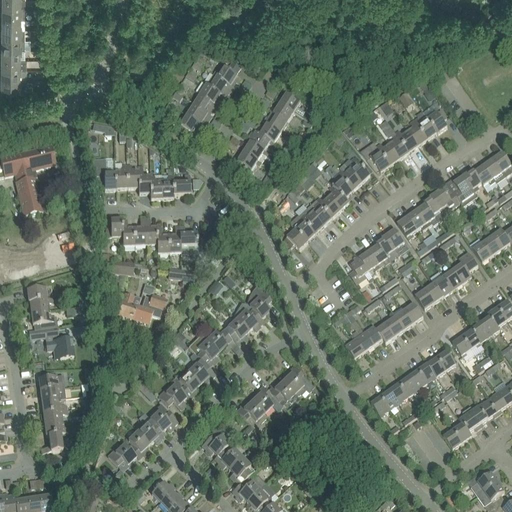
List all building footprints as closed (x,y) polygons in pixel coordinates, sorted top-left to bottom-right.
[(25,10),(25,0),(2,0),(2,9),(25,10)] [(443,1),(440,7),(447,10),(449,4),(443,1)] [(25,20),(25,10),(2,9),(2,20),(25,20)] [(25,30),(25,20),(2,20),(2,30),(25,30)] [(2,30),(2,40),(25,40),(25,30),(2,30)] [(24,51),(25,40),(2,40),(1,51),(24,51)] [(24,61),(24,51),(1,51),(1,60),(24,61)] [(27,61),(24,61),(1,60),(1,70),(27,71),(27,61)] [(197,60),(195,64),(202,69),(205,65),(197,60)] [(237,76),(242,69),(233,63),(228,71),(222,67),(215,77),(218,79),(235,90),(232,87),(235,83),(239,85),(242,80),(237,76)] [(195,64),(192,68),(200,73),(202,69),(195,64)] [(27,81),(27,71),(1,70),(1,81),(27,81)] [(193,83),(196,78),(189,74),(186,78),(193,83)] [(232,95),(235,90),(218,79),(215,77),(208,87),(227,99),(225,97),(228,93),(232,95)] [(1,81),(1,91),(27,92),(27,81),(1,81)] [(252,86),(245,81),(241,87),(249,92),(252,86)] [(227,99),(208,87),(203,83),(196,93),(202,97),(218,108),(219,108),(215,105),(218,100),(222,103),(225,98),(227,99)] [(187,93),(190,89),(182,84),(179,88),(187,93)] [(426,95),(425,96),(430,103),(436,99),(435,97),(431,91),(426,95)] [(180,103),(183,99),(176,94),(173,99),(180,103)] [(280,98),(277,104),(281,106),(294,115),(306,122),(313,127),(314,127),(318,121),(299,108),(301,104),(288,95),(284,101),(280,98)] [(414,105),(407,95),(404,97),(399,100),(406,110),(414,105)] [(243,101),(236,96),(232,101),(240,106),(243,101)] [(215,113),(218,108),(202,97),(195,107),(212,118),(208,115),(211,110),(215,113)] [(238,104),(230,99),(226,105),(234,110),(238,104)] [(259,107),(268,111),(271,106),(262,101),(259,107)] [(294,115),(281,106),(277,111),(274,108),(270,114),(274,116),(288,125),(294,115)] [(435,106),(423,114),(427,120),(428,121),(437,135),(437,136),(438,137),(441,134),(448,130),(443,123),(447,120),(441,112),(439,113),(435,106)] [(207,126),(212,118),(195,107),(188,117),(205,128),(201,125),(203,123),(207,126)] [(374,113),(370,116),(374,122),(379,120),(374,113)] [(225,119),(218,114),(214,119),(222,124),(225,119)] [(167,124),(169,120),(162,116),(159,119),(167,124)] [(288,125),(274,116),(271,121),(267,118),(264,124),(267,126),(281,135),(288,125)] [(181,127),(179,132),(189,138),(191,140),(194,135),(197,137),(195,135),(198,130),(200,132),(202,133),(205,128),(188,117),(187,119),(181,127)] [(222,124),(214,119),(211,125),(218,130),(222,124)] [(437,135),(428,121),(427,120),(422,124),(418,119),(414,122),(428,142),(431,140),(437,136),(437,135)] [(310,131),(313,127),(306,122),(303,126),(310,131)] [(411,132),(408,134),(419,148),(428,142),(414,122),(410,125),(414,130),(411,132)] [(387,123),(380,128),(389,141),(392,139),(395,143),(390,147),(400,162),(409,155),(396,135),(388,125),(387,123)] [(94,126),(96,127),(95,133),(105,135),(106,128),(94,126)] [(281,135),(267,126),(264,131),(260,129),(257,133),(256,132),(256,133),(258,134),(271,143),(275,145),(281,135)] [(346,132),(344,134),(349,141),(357,135),(356,132),(353,128),(346,132)] [(215,135),(208,130),(204,135),(212,140),(215,135)] [(396,135),(410,155),(419,148),(408,134),(403,137),(400,132),(397,134),(396,135)] [(247,142),(251,144),(265,153),(270,146),(273,148),(275,145),(271,143),(258,134),(256,136),(252,134),(250,136),(247,142)] [(287,147),(284,151),(292,156),(294,152),(298,145),(295,143),(290,150),(287,147)] [(250,146),(246,144),(240,152),(244,154),(258,163),(263,156),(267,158),(268,156),(265,153),(251,144),(250,146)] [(377,148),(391,168),(400,162),(390,147),(384,150),(381,146),(378,148),(377,148)] [(373,151),(376,156),(371,160),(381,175),(391,168),(377,148),(373,151)] [(52,149),(0,161),(0,162),(2,170),(4,179),(4,180),(16,177),(17,181),(18,185),(16,185),(17,189),(19,196),(20,200),(20,203),(21,206),(22,211),(23,212),(24,217),(24,219),(31,218),(37,217),(43,215),(42,212),(41,208),(41,206),(40,202),(36,186),(35,181),(37,180),(36,177),(35,173),(39,172),(43,171),(46,170),(51,169),(56,168),(55,162),(52,149)] [(282,155),(289,160),(292,156),(284,151),(282,155)] [(258,163),(244,154),(241,159),(237,156),(234,162),(242,166),(238,171),(251,180),(254,174),(252,173),(256,166),(260,168),(262,165),(258,163)] [(511,167),(503,155),(498,159),(496,156),(491,159),(506,179),(507,180),(511,175),(511,167)] [(320,159),(316,163),(319,167),(324,163),(320,159)] [(497,186),(506,179),(491,159),(490,160),(487,162),(489,165),(484,169),(495,185),(496,184),(497,186)] [(350,161),(344,166),(350,172),(362,185),(371,177),(370,176),(361,166),(355,160),(351,163),(350,161)] [(106,162),(93,162),(94,176),(95,189),(96,189),(95,186),(96,186),(100,186),(104,186),(104,188),(105,194),(117,193),(117,192),(116,192),(116,175),(115,175),(115,174),(115,172),(106,172),(106,162)] [(364,163),(361,166),(370,176),(373,174),(364,163)] [(312,165),(306,174),(310,178),(318,171),(312,165)] [(277,175),(279,171),(272,166),(270,170),(271,171),(275,174),(277,175)] [(117,192),(128,191),(127,167),(122,167),(122,173),(116,174),(115,174),(115,175),(116,175),(116,192),(117,192)] [(139,191),(138,172),(132,173),(131,167),(127,167),(128,191),(139,191)] [(477,169),(473,172),(482,186),(484,189),(484,188),(488,186),(490,188),(495,185),(484,169),(482,170),(479,172),(477,169)] [(165,183),(162,183),(162,202),(166,201),(174,201),(174,199),(173,186),(174,186),(174,181),(173,177),(173,171),(168,171),(168,177),(168,183),(166,183),(165,183)] [(275,174),(271,171),(261,186),(265,189),(275,174)] [(139,191),(139,197),(142,197),(150,196),(151,196),(150,178),(143,178),(143,172),(141,172),(138,172),(139,191)] [(338,175),(337,175),(354,193),(362,186),(362,185),(350,172),(345,176),(341,172),(338,175)] [(473,172),(463,179),(477,199),(487,192),(484,188),(484,189),(482,186),(477,179),(473,172)] [(306,174),(298,184),(302,188),(311,180),(310,178),(306,174)] [(338,183),(333,187),(346,201),(346,200),(353,194),(354,193),(337,175),(337,176),(334,179),(338,183)] [(174,186),(173,186),(174,199),(178,198),(191,198),(190,177),(185,177),(185,180),(174,181),(174,186)] [(154,202),(162,202),(162,183),(155,184),(155,178),(153,178),(150,178),(151,196),(150,196),(151,202),(154,202)] [(456,188),(451,192),(453,194),(461,206),(463,209),(477,200),(477,199),(463,179),(454,185),(456,188)] [(200,182),(193,182),(193,192),(199,192),(203,184),(200,182)] [(298,184),(294,189),(300,196),(305,191),(302,188),(298,184)] [(334,195),(329,199),(341,213),(348,206),(350,205),(346,200),(346,201),(333,187),(332,188),(330,191),(334,195)] [(438,195),(433,198),(448,218),(453,215),(451,213),(458,208),(461,206),(453,194),(448,198),(443,191),(438,195)] [(294,195),(290,199),(295,205),(299,201),(297,199),(294,195)] [(439,224),(448,218),(433,198),(427,202),(424,204),(439,224)] [(498,202),(495,198),(492,199),(493,201),(496,205),(499,203),(501,206),(507,202),(504,198),(498,202)] [(340,214),(341,213),(329,199),(324,204),(320,200),(316,203),(333,221),(340,214)] [(489,210),(496,205),(493,201),(487,206),(489,210)] [(282,216),(290,209),(285,203),(278,212),(282,216)] [(313,206),(308,211),(324,228),(331,222),(333,221),(316,203),(315,205),(314,205),(313,206)] [(434,228),(439,224),(424,204),(420,207),(422,210),(417,213),(428,230),(433,226),(434,228)] [(505,212),(511,208),(509,204),(503,209),(505,212)] [(471,222),(475,220),(487,212),(484,208),(469,218),(471,222)] [(303,215),(300,218),(316,236),(322,230),(324,228),(308,211),(303,215)] [(492,219),(499,214),(497,211),(490,216),(492,219)] [(423,233),(428,230),(417,213),(412,217),(410,214),(405,217),(416,233),(421,230),(423,233)] [(486,224),(492,219),(490,216),(483,220),(486,224)] [(403,223),(398,226),(409,243),(415,239),(413,236),(416,233),(405,217),(401,220),(403,223)] [(296,222),(291,226),(295,231),(296,232),(296,231),(308,244),(313,238),(316,236),(300,218),(297,221),(296,222)] [(150,230),(150,220),(145,221),(146,248),(157,248),(156,229),(150,230)] [(471,228),(477,224),(475,220),(471,222),(468,225),(471,228)] [(128,231),(127,221),(122,222),(123,240),(123,249),(135,248),(134,230),(128,231)] [(135,248),(146,248),(145,221),(140,221),(141,230),(134,230),(135,248)] [(107,241),(123,240),(122,222),(111,222),(111,230),(106,230),(107,241)] [(464,233),(471,228),(468,225),(461,229),(464,233)] [(170,256),(171,256),(181,256),(180,228),(175,228),(175,238),(169,238),(170,256)] [(185,228),(180,228),(181,249),(181,256),(181,257),(202,256),(201,243),(198,243),(197,237),(185,237),(185,228)] [(162,238),(162,229),(156,229),(157,248),(157,257),(170,256),(169,238),(162,238)] [(391,235),(386,239),(397,255),(398,255),(402,252),(400,249),(405,245),(399,237),(394,229),(389,232),(391,235)] [(449,239),(456,234),(453,230),(446,235),(449,239)] [(296,231),(296,232),(284,242),(291,250),(295,247),(300,253),(309,244),(308,244),(296,231)] [(502,233),(492,239),(502,252),(511,246),(504,236),(502,233)] [(439,246),(449,239),(446,235),(436,242),(439,246)] [(386,239),(377,245),(387,261),(390,265),(400,258),(399,257),(398,255),(397,255),(386,239)] [(450,248),(456,243),(454,239),(447,244),(450,248)] [(492,239),(483,246),(492,259),(502,252),(492,239)] [(430,252),(439,246),(436,242),(427,248),(430,252)] [(443,253),(450,248),(447,244),(440,249),(443,253)] [(374,251),(369,254),(380,270),(385,267),(383,264),(387,261),(377,245),(372,248),(374,251)] [(483,246),(473,253),(483,266),(492,259),(483,246)] [(420,259),(430,252),(427,248),(418,255),(420,259)] [(431,261),(438,256),(435,253),(428,257),(431,261)] [(362,255),(358,258),(369,274),(373,271),(376,274),(380,270),(369,254),(368,255),(364,258),(362,255)] [(469,255),(459,263),(462,267),(463,267),(469,275),(479,269),(473,260),(469,255)] [(424,266),(431,261),(428,257),(422,262),(424,266)] [(354,273),(349,276),(357,287),(358,286),(365,281),(367,280),(365,277),(369,274),(358,258),(354,261),(355,263),(350,267),(354,273)] [(133,278),(135,266),(107,263),(105,275),(109,275),(133,278)] [(413,263),(406,268),(409,272),(410,271),(416,267),(413,263)] [(462,267),(454,273),(463,286),(472,279),(469,275),(463,267),(462,267)] [(406,268),(400,272),(402,276),(409,272),(406,268)] [(183,283),(185,273),(170,271),(169,281),(183,283)] [(405,280),(413,274),(410,271),(408,272),(402,276),(405,280)] [(453,293),(463,286),(454,273),(444,280),(453,293)] [(227,278),(223,282),(227,287),(232,283),(227,278)] [(392,288),(399,283),(397,279),(389,284),(392,288)] [(444,299),(453,293),(444,280),(435,286),(444,299)] [(386,292),(392,288),(389,284),(383,288),(386,292)] [(35,291),(27,292),(29,304),(29,305),(30,304),(47,302),(47,301),(45,286),(34,287),(35,291)] [(393,297),(403,290),(400,286),(391,293),(393,297)] [(435,306),(444,299),(435,286),(426,293),(435,306)] [(248,304),(247,306),(249,308),(250,309),(253,312),(262,321),(266,318),(269,321),(274,316),(271,313),(266,308),(272,303),(262,294),(257,288),(254,292),(253,294),(251,296),(250,299),(249,302),(248,304)] [(214,289),(210,294),(215,298),(219,293),(214,289)] [(387,301),(393,297),(391,293),(384,298),(387,301)] [(425,312),(435,306),(426,293),(416,300),(425,312)] [(121,302),(117,317),(133,322),(137,308),(138,308),(141,300),(136,299),(134,298),(125,295),(122,303),(121,302)] [(137,308),(133,322),(149,327),(152,317),(159,319),(162,312),(165,312),(168,302),(152,297),(151,301),(146,299),(145,299),(142,309),(138,308),(137,308)] [(47,302),(30,304),(31,315),(50,313),(49,307),(55,306),(55,307),(61,306),(60,301),(54,301),(47,301),(47,302)] [(379,301),(372,306),(375,310),(382,305),(379,301)] [(511,319),(511,309),(508,304),(502,308),(501,306),(497,308),(507,323),(511,319)] [(256,334),(261,329),(260,328),(265,324),(262,321),(247,306),(242,306),(234,319),(249,334),(253,330),(256,334)] [(372,306),(365,311),(368,315),(370,313),(375,310),(372,306)] [(414,326),(424,319),(415,306),(405,313),(414,326)] [(355,316),(362,311),(359,307),(352,312),(355,316)] [(498,330),(507,323),(497,308),(493,311),(494,313),(489,317),(491,320),(498,330)] [(50,313),(31,315),(33,327),(34,327),(35,333),(39,332),(40,332),(45,331),(57,330),(58,330),(57,324),(56,319),(50,319),(50,313)] [(405,333),(414,326),(405,313),(396,320),(405,333)] [(343,324),(350,320),(347,316),(340,320),(343,324)] [(243,346),(249,341),(245,337),(249,334),(234,319),(225,328),(222,332),(223,333),(227,337),(227,338),(234,345),(238,349),(242,345),(243,346)] [(336,329),(343,324),(340,320),(334,325),(336,329)] [(396,339),(405,333),(396,320),(386,326),(396,339)] [(484,322),(481,324),(483,326),(482,327),(484,330),(491,340),(493,343),(497,340),(495,337),(500,333),(498,330),(491,320),(486,324),(484,322)] [(195,321),(191,325),(195,330),(199,326),(195,321)] [(473,333),(482,346),(486,343),(487,342),(489,346),(493,343),(491,340),(484,330),(482,327),(481,327),(479,325),(477,327),(478,329),(473,333)] [(386,326),(377,333),(386,346),(396,339),(386,326)] [(377,333),(374,328),(365,335),(374,348),(383,342),(386,346),(377,333)] [(35,333),(29,334),(30,343),(33,343),(40,342),(47,341),(46,340),(58,338),(57,330),(45,331),(40,332),(39,332),(35,333)] [(472,332),(463,339),(472,352),(476,358),(485,351),(482,346),(473,333),(472,332)] [(216,334),(207,343),(219,355),(223,352),(226,355),(231,351),(231,350),(230,349),(234,345),(227,338),(227,337),(223,333),(219,337),(217,336),(216,334)] [(180,334),(176,338),(178,339),(182,343),(185,340),(186,339),(180,334)] [(365,355),(374,348),(365,335),(355,342),(365,355)] [(214,367),(219,362),(215,359),(219,355),(207,343),(201,337),(188,350),(194,355),(204,366),(209,370),(213,366),(214,367)] [(174,343),(177,347),(181,348),(185,353),(188,350),(182,343),(178,339),(174,343)] [(463,339),(453,346),(459,354),(463,360),(464,359),(466,363),(475,357),(471,352),(472,352),(463,339)] [(74,359),(72,341),(58,343),(47,345),(48,353),(59,352),(60,361),(74,359)] [(355,362),(365,355),(355,342),(346,348),(355,362)] [(172,344),(166,353),(171,358),(178,351),(172,344)] [(502,359),(510,353),(511,351),(510,349),(499,356),(502,359)] [(457,367),(447,354),(441,358),(440,356),(436,358),(447,373),(457,367)] [(204,366),(194,355),(190,359),(194,365),(186,373),(188,375),(200,388),(204,384),(207,387),(212,382),(211,381),(216,377),(209,370),(204,366)] [(447,373),(436,358),(432,361),(434,363),(429,367),(428,366),(438,380),(447,373)] [(489,364),(483,368),(485,371),(494,365),(492,362),(489,364)] [(481,365),(474,370),(476,373),(479,376),(485,371),(483,368),(481,365)] [(495,373),(502,369),(499,365),(493,370),(495,373)] [(438,380),(428,366),(422,370),(421,368),(417,371),(428,386),(433,382),(433,383),(438,380)] [(320,395),(294,369),(290,373),(289,372),(284,377),(287,380),(283,384),(296,397),(298,399),(299,398),(306,392),(309,395),(312,393),(311,393),(312,392),(318,397),(320,395)] [(489,378),(495,373),(493,370),(486,374),(489,378)] [(419,394),(424,390),(423,389),(428,386),(417,371),(413,373),(415,375),(409,379),(419,394)] [(41,381),(39,381),(40,393),(64,390),(64,385),(63,378),(57,379),(55,379),(55,375),(40,375),(41,381)] [(200,388),(188,375),(180,383),(177,380),(172,384),(175,388),(187,400),(189,403),(193,398),(194,399),(200,395),(196,391),(200,388)] [(477,386),(483,382),(481,378),(474,383),(477,386)] [(419,394),(409,379),(404,383),(402,381),(398,384),(409,399),(414,395),(415,396),(419,394)] [(462,389),(468,384),(466,380),(459,385),(462,389)] [(470,391),(477,386),(474,383),(468,387),(470,391)] [(296,397),(283,384),(279,387),(276,384),(271,389),(272,390),(268,393),(282,409),(287,404),(287,405),(296,397)] [(400,406),(404,403),(404,402),(409,399),(398,384),(395,387),(396,389),(390,392),(400,406)] [(94,398),(95,398),(95,393),(95,385),(91,386),(90,386),(88,386),(89,394),(86,394),(86,399),(94,398)] [(145,388),(140,392),(145,398),(150,393),(145,388)] [(187,400),(175,388),(167,396),(164,393),(158,399),(168,409),(174,404),(181,412),(187,407),(183,404),(187,400)] [(268,393),(263,388),(259,393),(258,392),(253,397),(256,400),(253,403),(265,416),(272,409),(278,415),(282,411),(281,411),(283,409),(282,409),(268,393)] [(511,396),(507,389),(501,393),(501,392),(497,395),(506,409),(511,404),(511,396)] [(64,390),(40,393),(42,404),(60,402),(66,401),(65,394),(64,390)] [(400,406),(390,392),(385,396),(383,394),(380,397),(390,412),(395,409),(396,410),(400,406)] [(449,397),(444,400),(446,404),(447,403),(452,399),(458,395),(456,392),(450,396),(449,397)] [(499,417),(503,414),(501,412),(506,409),(497,395),(493,398),(493,399),(488,402),(499,417)] [(381,419),(385,417),(385,416),(390,412),(380,397),(376,400),(377,402),(372,406),(381,419)] [(95,403),(94,398),(86,399),(87,402),(89,402),(90,403),(91,410),(96,409),(96,403),(95,403)] [(60,402),(42,404),(42,406),(43,415),(67,412),(67,407),(65,408),(61,408),(60,403),(60,402)] [(499,417),(488,402),(483,406),(482,406),(478,408),(488,422),(493,418),(495,420),(499,417)] [(268,419),(265,416),(253,403),(248,407),(245,404),(237,411),(238,412),(237,414),(260,438),(263,436),(260,433),(263,430),(260,427),(268,419)] [(440,413),(446,408),(443,405),(437,409),(440,413)] [(170,435),(175,430),(174,429),(178,424),(161,407),(157,411),(159,413),(151,422),(150,422),(153,426),(165,437),(163,434),(166,431),(170,435)] [(433,418),(440,413),(437,409),(428,416),(430,419),(433,418)] [(471,409),(467,412),(469,416),(476,425),(478,428),(479,428),(481,430),(484,428),(482,426),(488,422),(479,409),(474,413),(471,409)] [(67,412),(43,415),(44,418),(45,427),(63,424),(62,418),(68,417),(68,415),(67,412)] [(465,419),(460,423),(462,425),(469,435),(470,435),(475,431),(476,433),(479,431),(477,429),(478,428),(476,425),(469,416),(467,412),(463,415),(465,419)] [(157,447),(162,442),(161,441),(165,437),(153,426),(150,422),(151,422),(145,416),(139,421),(143,424),(135,432),(137,435),(149,448),(153,443),(157,447)] [(418,431),(422,428),(419,423),(414,427),(418,431)] [(49,438),(61,436),(70,435),(70,430),(64,431),(63,424),(45,427),(46,438),(49,438)] [(459,429),(454,433),(463,446),(472,439),(470,435),(469,435),(462,425),(458,428),(459,429)] [(393,437),(400,432),(398,428),(391,433),(393,437)] [(217,459),(230,447),(221,438),(225,434),(219,429),(208,440),(209,441),(202,448),(206,452),(205,453),(210,458),(214,455),(217,458),(217,459)] [(448,435),(443,438),(453,452),(463,446),(454,433),(449,437),(448,435)] [(144,459),(149,454),(146,451),(149,448),(137,435),(129,443),(132,446),(128,450),(136,460),(139,462),(143,458),(144,459)] [(49,438),(49,442),(50,449),(41,451),(42,456),(63,453),(61,440),(61,436),(49,438)] [(136,460),(128,450),(125,447),(116,455),(114,453),(108,459),(118,469),(123,463),(131,471),(136,467),(133,463),(136,460)] [(217,458),(215,461),(219,465),(218,466),(223,471),(226,468),(230,472),(242,460),(230,447),(217,459),(217,458)] [(233,475),(230,479),(235,484),(236,483),(240,487),(244,483),(248,480),(252,476),(255,473),(251,469),(242,460),(230,472),(233,475)] [(294,473),(290,477),(296,483),(300,479),(299,478),(294,473)] [(488,478),(484,473),(468,484),(478,499),(501,483),(498,480),(496,481),(492,475),(488,478)] [(240,487),(232,494),(236,498),(235,499),(240,504),(244,501),(247,505),(266,487),(258,478),(252,484),(248,480),(244,483),(240,487)] [(10,482),(4,483),(6,494),(19,492),(17,484),(11,485),(10,482)] [(503,487),(501,483),(478,499),(487,511),(491,511),(505,502),(501,497),(505,494),(501,489),(503,487)] [(167,488),(164,484),(152,496),(160,505),(173,493),(175,491),(170,485),(167,488)] [(266,487),(247,505),(251,509),(247,511),(266,511),(269,509),(272,506),(271,504),(271,499),(275,496),(266,487)] [(39,495),(38,495),(38,496),(38,499),(39,499),(40,511),(53,511),(55,511),(58,500),(51,501),(51,497),(48,498),(47,493),(44,494),(39,495)] [(173,493),(160,505),(167,511),(170,511),(181,502),(183,500),(178,494),(175,496),(173,493)] [(137,503),(141,499),(137,495),(133,499),(137,503)] [(8,496),(2,497),(4,511),(16,511),(15,499),(14,499),(15,499),(15,497),(14,497),(13,497),(8,498),(8,496)] [(26,497),(27,501),(28,511),(40,511),(39,499),(38,499),(38,496),(35,496),(32,497),(32,496),(26,497)] [(140,506),(146,500),(143,497),(141,499),(137,503),(140,506)] [(15,499),(14,499),(15,499),(16,511),(28,511),(27,501),(21,502),(20,498),(15,499)] [(94,511),(99,501),(91,498),(85,511),(94,511)] [(395,507),(389,501),(386,504),(385,503),(380,508),(383,511),(388,506),(391,510),(395,507)] [(181,502),(170,511),(187,511),(191,509),(192,508),(186,502),(184,505),(181,502)] [(491,511),(511,511),(511,505),(509,508),(507,505),(505,502),(491,511)]
